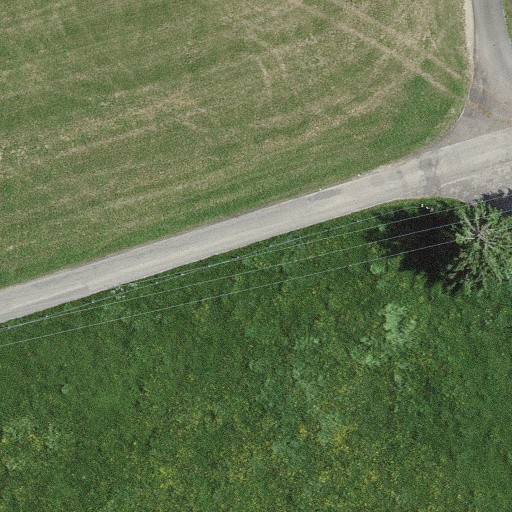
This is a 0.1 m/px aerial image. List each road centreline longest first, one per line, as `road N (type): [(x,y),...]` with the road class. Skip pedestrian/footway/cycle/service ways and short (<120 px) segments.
road 1 (unclassified): [(511,143),(0,306)]
road 2 (track): [(483,0),(511,151)]
